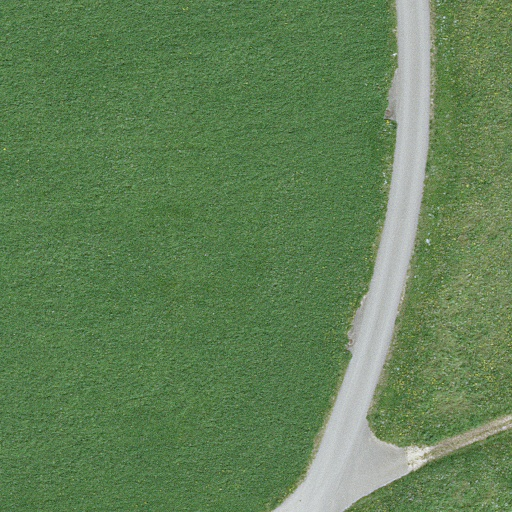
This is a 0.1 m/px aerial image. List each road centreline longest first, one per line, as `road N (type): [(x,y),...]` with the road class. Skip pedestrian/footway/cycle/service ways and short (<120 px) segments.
road 1 (unclassified): [(413,0),(411,144),(399,228),(357,391),(305,511)]
road 2 (track): [(326,474),(511,420)]
